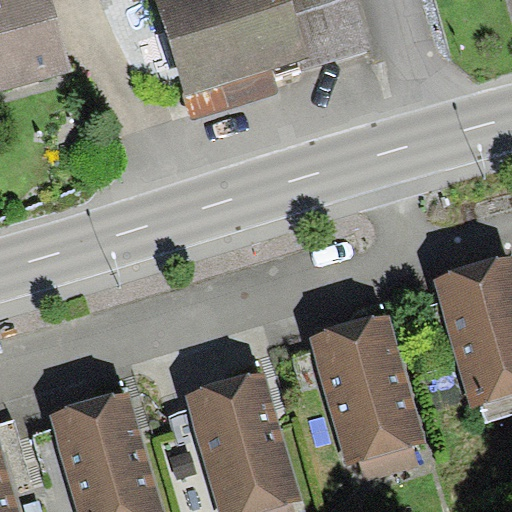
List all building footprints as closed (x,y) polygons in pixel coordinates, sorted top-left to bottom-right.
[(0,0),(0,99),(78,78),(57,0),(0,0)] [(159,0),(193,114),(277,90),(272,70),(363,44),(350,0),(159,0)] [(511,254),(435,277),(472,403),(481,401),(487,421),(511,413),(511,254)] [(387,311),(310,334),(348,461),(359,458),(365,479),(419,463),(413,444),(425,440),(387,311)] [(264,373),(186,396),(220,511),(295,511),(292,500),(301,497),(264,373)] [(164,511),(127,393),(51,416),(80,511),(164,511)] [(20,511),(0,444),(0,511),(20,511)]
